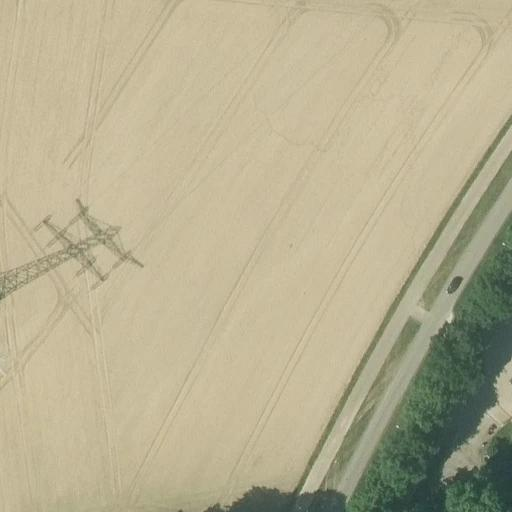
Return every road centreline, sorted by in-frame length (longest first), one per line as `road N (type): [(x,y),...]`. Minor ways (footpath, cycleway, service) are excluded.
road 1 (unclassified): [(511,201),(337,511)]
road 2 (unclassified): [(403,511),(511,308)]
